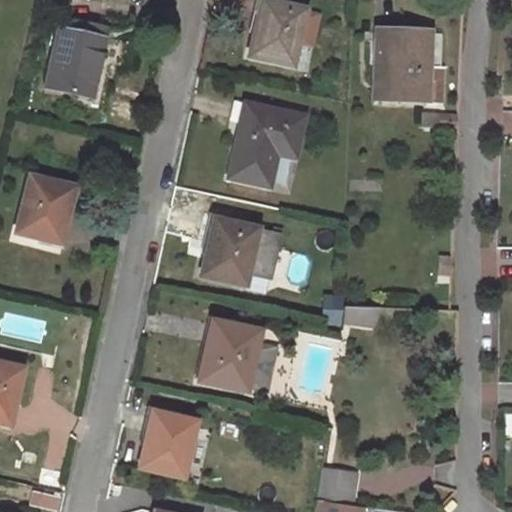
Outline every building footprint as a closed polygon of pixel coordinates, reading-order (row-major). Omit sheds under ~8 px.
[(304,10),(263,1),(259,18),(257,18),(252,38),(258,40),(254,57),(292,65),(296,42),(303,12),(304,10)] [(316,15),(303,12),(296,42),(309,45),(316,15)] [(104,29),(76,23),(74,33),(102,39),(104,29)] [(74,33),(58,29),(45,88),(90,98),(102,39),(74,33)] [(429,33),(376,32),(373,99),(426,101),(427,66),(428,57),(440,57),(440,34),(429,34),(429,33)] [(258,40),(252,38),(249,55),(254,57),(258,40)] [(440,67),(427,66),(426,101),(439,102),(440,67)] [(303,117),(234,102),(230,121),(240,123),(228,177),(269,186),(276,153),(294,157),(303,117)] [(454,116),(440,115),(439,127),(454,127),(454,116)] [(287,192),(290,162),(274,160),(271,190),(287,192)] [(66,186),(29,177),(16,232),(56,242),(60,225),(63,226),(68,205),(62,204),(66,186)] [(72,188),(66,186),(62,204),(68,205),(72,188)] [(280,235),(215,220),(212,237),(209,237),(204,258),(211,259),(207,276),(244,284),(246,274),(270,279),(280,235)] [(211,259),(204,258),(200,275),(207,276),(211,259)] [(376,308),(343,307),(342,325),(375,326),(376,308)] [(258,331),(213,322),(209,342),(206,342),(202,364),(207,365),(203,381),(245,390),(246,387),(265,391),(275,347),(255,343),(258,331)] [(20,369),(0,364),(0,422),(5,423),(9,404),(12,405),(20,369)] [(207,365),(202,364),(198,381),(203,381),(207,365)] [(194,422),(153,413),(149,430),(147,430),(142,450),(148,451),(144,469),(182,477),(194,422)] [(148,451),(142,450),(138,468),(144,469),(148,451)] [(355,475),(320,470),(315,500),(350,505),(355,475)] [(358,511),(359,507),(316,502),(315,511),(358,511)]
